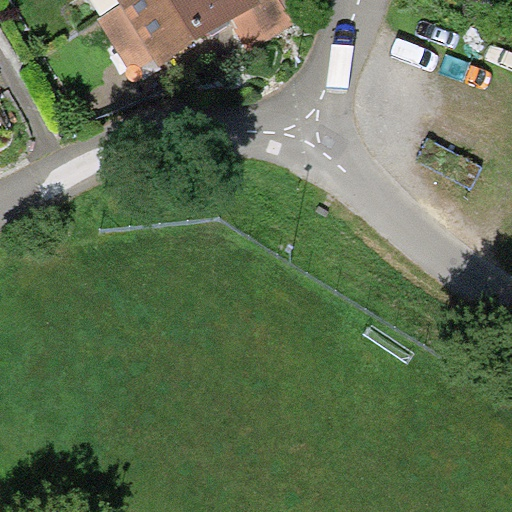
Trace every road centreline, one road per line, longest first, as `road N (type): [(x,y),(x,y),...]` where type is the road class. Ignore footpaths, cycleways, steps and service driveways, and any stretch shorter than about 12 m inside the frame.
road 1 (residential): [(307,133),(237,133),(151,152),(0,225)]
road 2 (residential): [(307,133),(450,273),(511,310)]
road 3 (residential): [(353,0),(307,133)]
